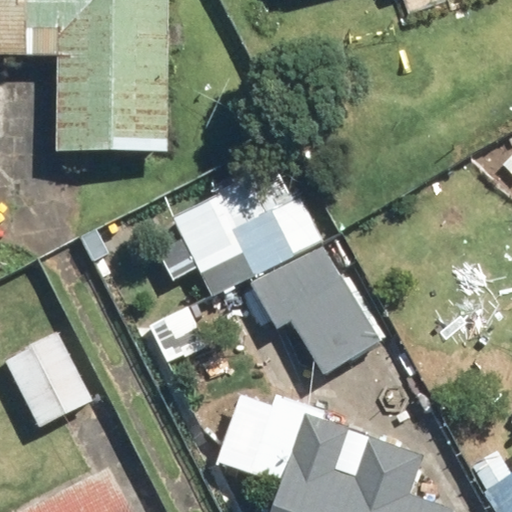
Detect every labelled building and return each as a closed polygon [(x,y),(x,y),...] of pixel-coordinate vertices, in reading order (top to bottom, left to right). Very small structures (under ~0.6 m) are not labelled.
[(0,0),(0,54),(55,55),(56,161),(155,160),(154,0),(0,0)] [(362,344),(293,201),(263,215),(257,202),(191,234),(239,335),(286,312),(312,367),(362,344)] [(94,409),(56,337),(0,366),(0,371),(35,439),(94,409)] [(472,486),(511,463),(511,426),(481,444),(468,422),(444,436),(472,486)] [(456,511),(463,489),(303,444),(283,511),(456,511)] [(105,511),(95,492),(56,511),(105,511)]
